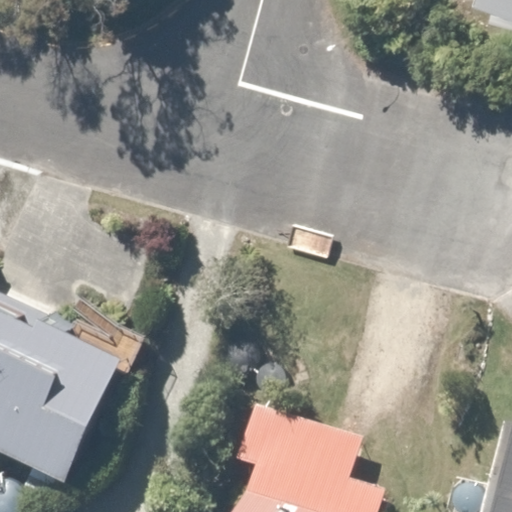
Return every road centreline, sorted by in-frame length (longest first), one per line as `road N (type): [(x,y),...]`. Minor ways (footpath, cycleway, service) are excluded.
road 1 (residential): [(196,135),(424,186)]
road 2 (residential): [(0,80),(196,135)]
road 3 (residential): [(196,135),(234,0)]
